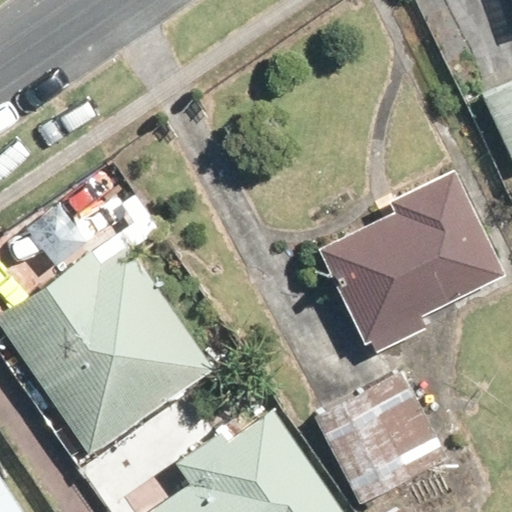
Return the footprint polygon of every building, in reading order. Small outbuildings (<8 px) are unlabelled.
[(511,167),(511,76),(469,98),(506,171),(511,167)] [(374,211),(313,241),(303,246),(351,342),(356,339),(362,351),(413,325),(408,315),(491,274),(438,167),(369,201),(374,211)] [(87,262),(76,246),(0,299),(0,340),(78,451),(201,364),(116,242),(87,262)] [(400,385),(316,426),(353,502),(437,461),(400,385)] [(332,511),(261,407),(215,437),(210,429),(165,460),(178,479),(128,511),(332,511)] [(0,511),(12,511),(0,493),(0,511)]
